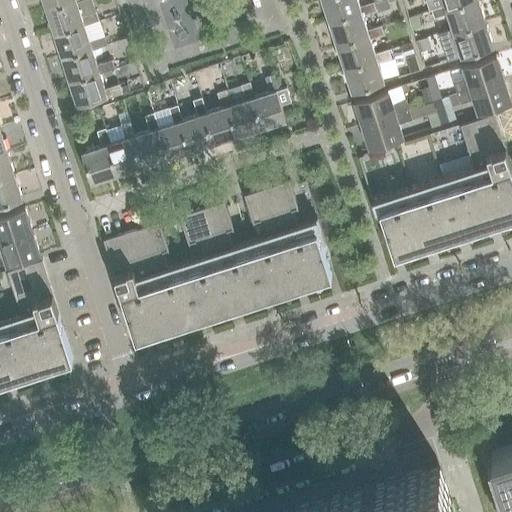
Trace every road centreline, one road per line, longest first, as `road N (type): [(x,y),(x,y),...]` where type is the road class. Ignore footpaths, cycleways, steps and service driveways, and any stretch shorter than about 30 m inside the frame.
road 1 (secondary): [(0,495),(511,330)]
road 2 (residential): [(10,0),(136,391)]
road 3 (secondary): [(511,274),(136,391)]
road 4 (secondary): [(136,391),(0,437)]
